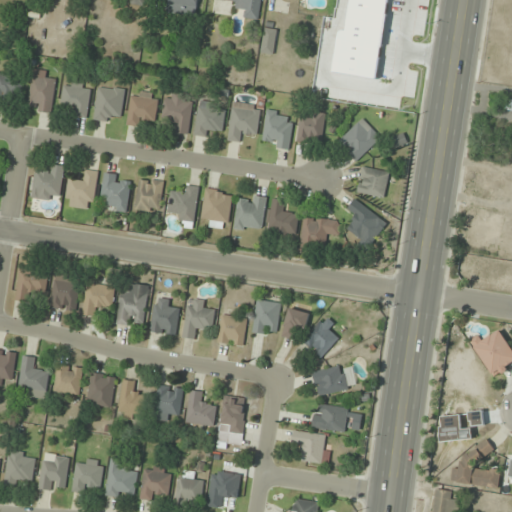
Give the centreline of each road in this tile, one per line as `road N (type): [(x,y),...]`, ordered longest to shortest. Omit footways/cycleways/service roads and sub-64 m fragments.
road 1 (secondary): [(390,511),(460,0)]
road 2 (residential): [(0,230),(421,297)]
road 3 (residential): [(327,179),(0,134)]
road 4 (residential): [(0,325),(278,378)]
road 5 (residential): [(2,326),(26,139)]
road 6 (residential): [(254,511),(278,378)]
road 7 (residential): [(393,493),(261,473)]
